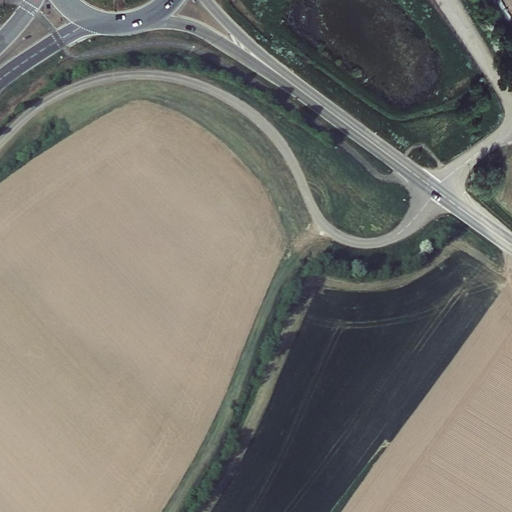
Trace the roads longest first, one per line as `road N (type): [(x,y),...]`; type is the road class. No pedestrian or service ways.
road 1 (secondary): [(316,100),(511,247)]
road 2 (secondary): [(145,19),(196,28),(316,100)]
road 3 (secondary): [(316,100),(205,0)]
